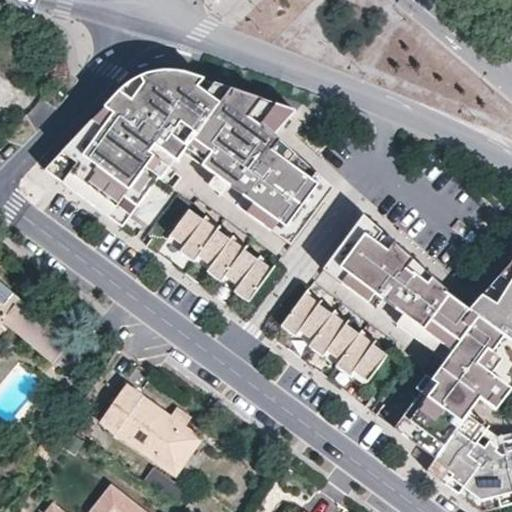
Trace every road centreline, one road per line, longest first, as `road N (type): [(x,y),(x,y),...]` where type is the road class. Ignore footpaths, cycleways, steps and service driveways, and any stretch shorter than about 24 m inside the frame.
road 1 (residential): [(373,99),(384,123),(366,170),(227,367)]
road 2 (residential): [(227,367),(0,198)]
road 3 (primary): [(142,20),(373,99)]
road 4 (residential): [(424,511),(227,367)]
road 5 (residential): [(142,20),(0,182)]
road 6 (primary): [(373,99),(511,159)]
